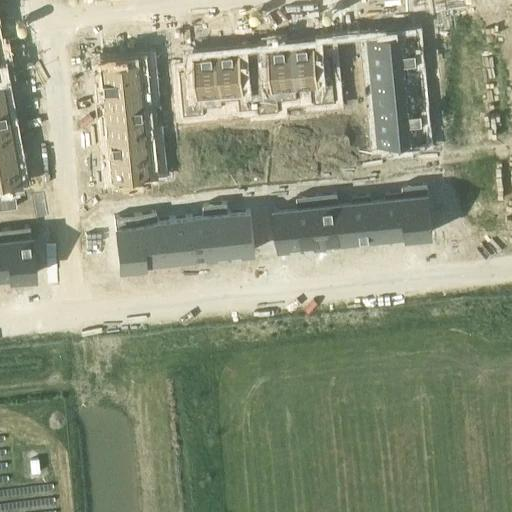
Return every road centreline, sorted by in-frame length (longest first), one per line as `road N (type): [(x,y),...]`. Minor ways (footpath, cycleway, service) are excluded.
road 1 (residential): [(0,325),(511,270)]
road 2 (residential): [(226,0),(47,16),(24,0)]
